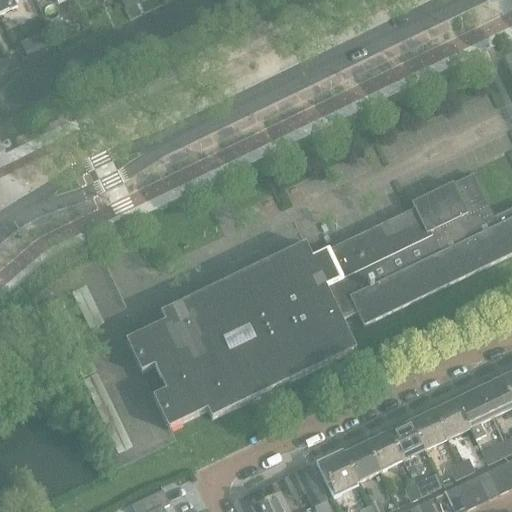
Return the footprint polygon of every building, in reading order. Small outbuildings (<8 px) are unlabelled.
[(0,0),(0,17),(18,9),(16,4),(25,0),(0,0)] [(136,0),(119,0),(125,12),(139,5),(136,0)] [(306,165),(300,168),(298,169),(301,174),(308,170),(306,165)] [(166,325),(140,337),(127,344),(142,376),(155,370),(167,394),(154,400),(169,432),(208,413),(212,422),(357,353),(342,323),(358,315),(364,329),(511,257),(511,211),(494,220),(474,177),(454,187),(454,186),(412,206),(415,212),(313,261),(306,247),(161,316),(166,325)] [(511,377),(502,382),(511,403),(511,377)] [(511,403),(502,382),(479,393),(493,421),(511,411),(511,403)] [(479,393),(457,404),(471,432),(476,443),(486,438),(480,427),(493,421),(479,393)] [(457,404),(435,415),(448,443),(471,432),(457,404)] [(435,415),(412,425),(426,454),(448,443),(435,415)] [(412,425),(390,436),(403,464),(426,454),(412,425)] [(390,436),(368,447),(381,475),(403,464),(390,436)] [(510,457),(504,445),(494,449),(501,462),(510,457)] [(368,447),(345,458),(359,486),(381,475),(368,447)] [(345,458),(322,469),(336,497),(359,486),(345,458)] [(469,462),(459,466),(465,479),(475,474),(469,462)] [(511,467),(510,464),(500,470),(511,493),(511,492),(511,467)] [(465,479),(459,466),(450,471),(456,484),(465,479)] [(327,502),(311,469),(297,476),(313,509),(327,502)] [(500,470),(489,475),(500,498),(511,493),(500,470)] [(489,475),(478,480),(489,503),(500,498),(489,475)] [(478,480),(467,485),(479,509),(489,503),(478,480)] [(424,483),(415,488),(421,500),(430,496),(424,483)] [(467,485),(457,490),(466,511),(471,511),(479,509),(467,485)] [(421,500),(415,488),(405,492),(411,505),(421,500)] [(466,511),(457,490),(445,496),(453,511),(466,511)] [(163,494),(156,497),(133,508),(134,511),(164,511),(164,510),(170,508),(163,494)] [(286,511),(280,498),(252,511),(286,511)] [(433,511),(429,503),(420,508),(421,511),(433,511)]
